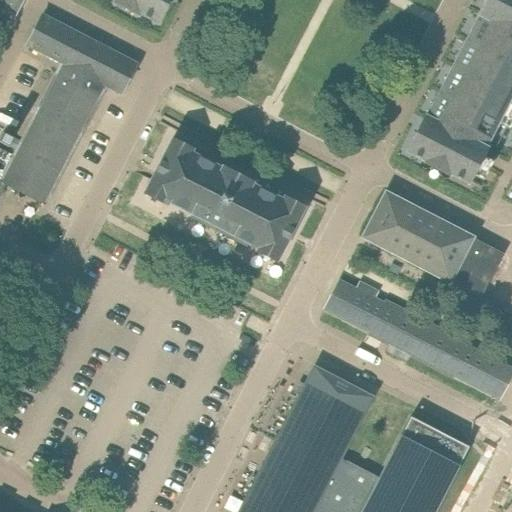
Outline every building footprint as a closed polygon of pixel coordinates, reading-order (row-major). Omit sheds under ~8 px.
[(0,0),(0,15),(11,21),(13,18),(22,0),(0,0)] [(113,0),(114,0),(113,2),(115,3),(138,15),(139,13),(157,22),(168,0),(113,0)] [(425,116),(406,151),(424,161),(424,162),(431,166),(448,175),(449,173),(466,182),(470,174),(480,156),(505,107),(511,93),(511,0),(484,0),(477,14),(479,15),(426,116),(425,116)] [(34,29),(26,45),(60,63),(35,113),(79,137),(98,99),(105,86),(109,88),(121,94),(137,63),(41,14),(34,29)] [(79,137),(35,113),(20,141),(13,138),(14,137),(3,131),(0,136),(0,142),(8,147),(9,146),(15,149),(0,180),(0,182),(44,205),(79,137)] [(153,175),(144,193),(162,203),(167,206),(169,202),(192,214),(190,218),(246,247),(248,243),(257,248),(256,251),(276,261),(285,243),(304,207),(284,197),(282,200),(251,184),(253,181),(244,176),(233,171),(223,165),(221,169),(190,153),(192,149),(171,139),(153,175)] [(473,237),(384,192),(361,237),(449,282),(450,281),(480,296),(501,254),(472,239),(473,237)] [(338,283),(324,309),(368,331),(367,334),(387,345),(383,352),(404,363),(408,356),(451,378),(453,374),(498,397),(511,372),(466,349),(467,347),(383,304),(382,306),(372,301),(376,293),(357,283),(353,291),(338,283)] [(313,366),(237,511),(360,511),(378,478),(340,459),(372,396),(313,366)] [(360,511),(433,511),(468,446),(410,416),(378,478),(360,511)]
